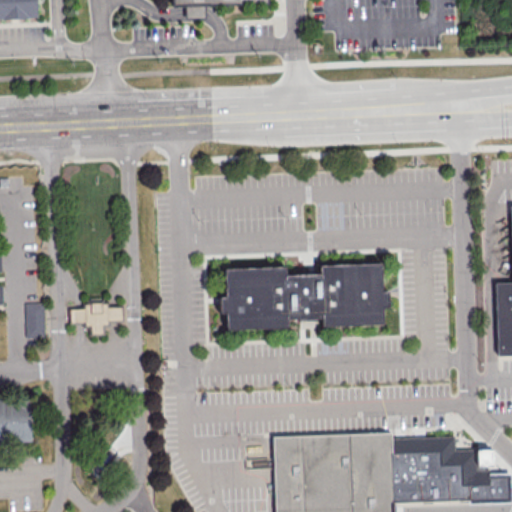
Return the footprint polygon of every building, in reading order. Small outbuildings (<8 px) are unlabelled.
[(0,0),(0,20),(36,19),(34,0),(0,0)] [(511,257),(510,206),(511,205),(511,356),(500,357),(497,283),(511,283),(511,257)] [(382,324),(323,327),(322,318),(288,319),(288,328),(229,331),(228,313),(221,313),(220,297),(227,297),(226,270),(285,268),(286,277),(321,276),(320,266),(380,264),(381,292),(388,292),(389,305),(382,305),(382,324)] [(25,338),(43,337),(42,302),(24,302),(25,338)] [(71,309),(86,308),(85,303),(107,302),(107,306),(122,305),(123,319),(108,319),(109,323),(103,324),(104,332),(92,333),(92,324),(87,324),(87,320),(72,321),(71,309)] [(277,511),(274,439),(392,433),(392,440),(455,437),(456,451),(494,449),(495,467),(489,467),(489,474),(511,473),(511,502),(471,504),(471,501),(394,504),(394,511),(277,511)]
